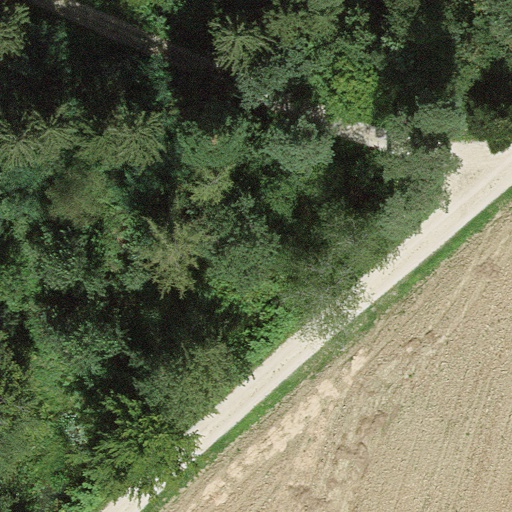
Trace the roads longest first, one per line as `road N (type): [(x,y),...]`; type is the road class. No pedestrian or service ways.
road 1 (track): [(122,511),(511,155)]
road 2 (track): [(69,0),(486,179)]
